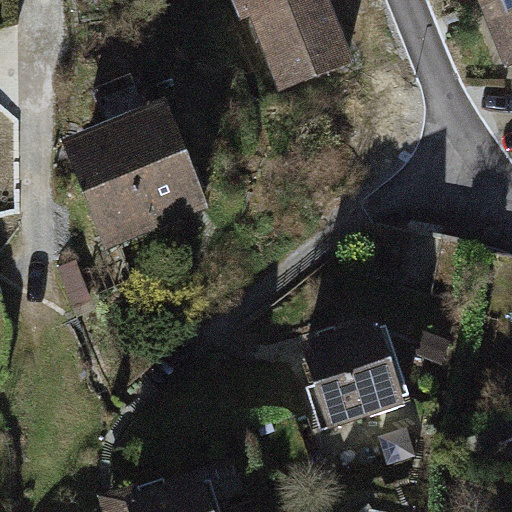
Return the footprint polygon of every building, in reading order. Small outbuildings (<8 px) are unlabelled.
[(324,0),(231,0),(270,92),(350,59),(324,0)] [(511,64),(511,0),(468,0),(496,71),(511,64)] [(127,250),(226,209),(181,102),(82,143),(127,250)] [(369,317),(292,342),(319,427),(397,402),(369,317)] [(206,511),(193,472),(120,497),(124,511),(206,511)]
